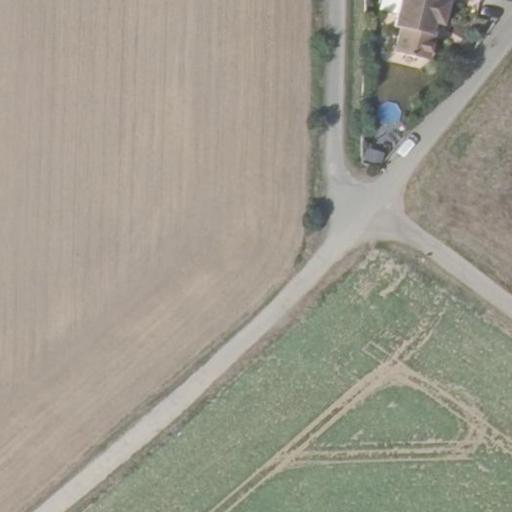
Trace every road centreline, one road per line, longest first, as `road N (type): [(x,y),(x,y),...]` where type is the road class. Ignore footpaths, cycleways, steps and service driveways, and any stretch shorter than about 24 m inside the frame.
road 1 (track): [(347,0),(337,248),(48,511)]
road 2 (residential): [(337,248),(511,38)]
road 3 (track): [(511,294),(382,192)]
